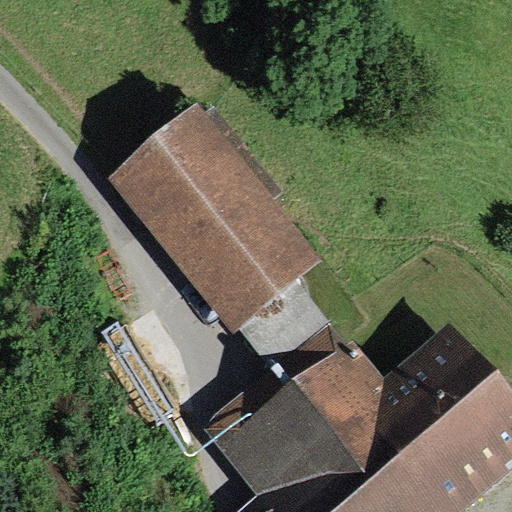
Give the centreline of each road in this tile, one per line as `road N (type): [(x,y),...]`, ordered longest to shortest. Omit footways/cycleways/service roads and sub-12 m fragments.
road 1 (track): [(0,84),(56,142),(193,377)]
road 2 (track): [(230,511),(199,473),(193,377)]
